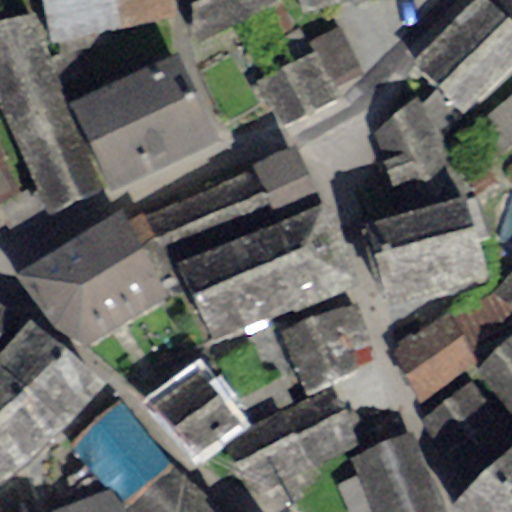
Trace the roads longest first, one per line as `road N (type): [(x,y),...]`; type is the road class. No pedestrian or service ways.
road 1 (residential): [(342,130),(348,208),(373,321),(447,511)]
road 2 (residential): [(342,130),(136,196),(0,252)]
road 3 (residential): [(476,0),(342,130)]
